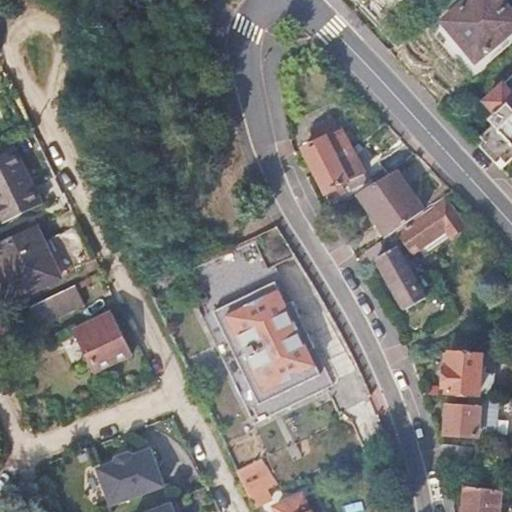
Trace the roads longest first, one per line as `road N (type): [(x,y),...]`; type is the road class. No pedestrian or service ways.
road 1 (residential): [(424,511),(390,389),(282,192),(265,140),(243,47),(267,0)]
road 2 (residential): [(9,45),(237,511)]
road 3 (secondary): [(304,0),(511,222)]
